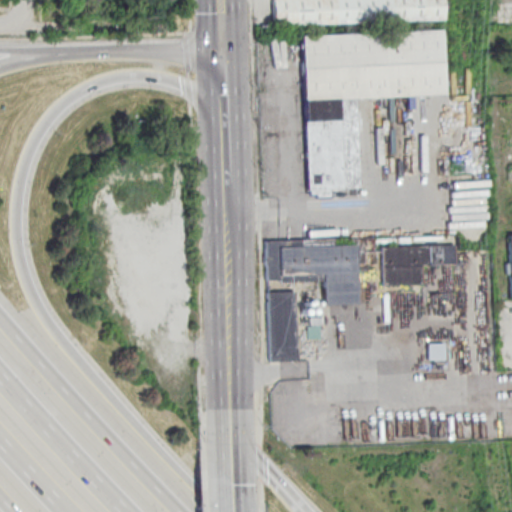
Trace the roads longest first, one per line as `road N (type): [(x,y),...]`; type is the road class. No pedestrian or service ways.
road 1 (motorway): [(224,511),(50,329),(25,278),(17,228),(29,162),(56,115),(100,85)]
road 2 (motorway): [(184,511),(0,312)]
road 3 (tertiary): [(222,49),(73,50),(0,66)]
road 4 (tertiary): [(228,428),(226,212)]
road 5 (motorway): [(133,511),(0,368)]
road 6 (motorway): [(100,85),(159,80),(223,113)]
